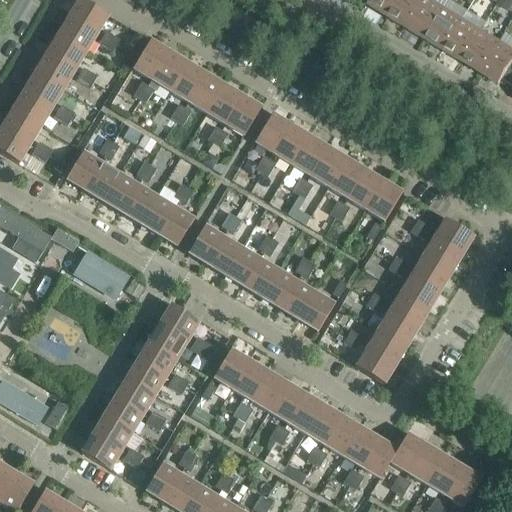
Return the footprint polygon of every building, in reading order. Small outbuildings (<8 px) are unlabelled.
[(372,0),(368,7),(388,19),(398,0),(372,0)] [(406,30),(424,0),(398,0),(388,19),(406,30)] [(424,41),(448,2),(444,0),(424,0),(406,30),(424,41)] [(511,4),(511,0),(499,0),(498,2),(497,5),(507,12),(511,4)] [(108,18),(82,2),(71,21),(97,37),(108,18)] [(443,52),(467,13),(448,2),(424,41),(443,52)] [(461,64),(481,32),(485,24),(467,13),(443,52),(461,64)] [(60,39),(86,55),(97,37),(71,21),(60,39)] [(480,75),(499,43),(481,32),(461,64),(480,75)] [(121,43),(107,35),(104,41),(117,49),(121,43)] [(48,58),(75,74),(86,55),(60,39),(48,58)] [(100,47),(114,55),(117,49),(104,41),(100,47)] [(149,43),(132,72),(151,83),(168,54),(149,43)] [(511,68),(511,67),(511,64),(511,50),(499,43),(480,75),(493,83),(490,87),(502,94),(508,84),(510,81),(511,80),(511,68)] [(169,94),(187,65),(168,54),(151,83),(169,94)] [(37,76),(63,92),(75,74),(48,58),(37,76)] [(188,105),(205,76),(187,65),(169,94),(188,105)] [(99,80),(85,72),(81,78),(95,86),(99,80)] [(63,92),(37,76),(26,95),(52,111),(63,92)] [(205,76),(188,105),(206,117),(224,88),(205,76)] [(78,84),(91,92),(95,86),(81,78),(78,84)] [(141,86),(132,100),(138,104),(147,90),(141,86)] [(224,88),(206,117),(225,128),(242,99),(224,88)] [(145,107),(153,94),(147,90),(138,104),(145,107)] [(52,111),(26,95),(14,113),(41,129),(52,111)] [(231,132),(244,139),(261,110),(242,99),(225,128),(221,135),(212,148),(219,152),(231,132)] [(76,117),(63,109),(59,115),(73,123),(76,117)] [(178,109),(169,122),(175,126),(184,112),(178,109)] [(182,130),(190,116),(184,112),(175,126),(182,130)] [(41,129),(14,113),(3,131),(30,148),(41,129)] [(55,121),(69,129),(73,123),(59,115),(55,121)] [(271,116),(254,145),(273,157),(290,128),(271,116)] [(129,128),(122,140),(134,148),(141,136),(134,131),(129,128)] [(291,168),(309,139),(290,128),(273,157),(291,168)] [(0,136),(0,155),(18,166),(30,148),(3,131),(0,136)] [(215,131),(206,145),(212,148),(221,135),(215,131)] [(139,144),(139,145),(151,152),(155,144),(144,137),(139,144)] [(310,179),(327,150),(309,139),(291,168),(310,179)] [(108,140),(100,154),(106,157),(114,144),(108,140)] [(112,161),(120,148),(114,144),(106,157),(112,161)] [(54,154),(40,146),(37,152),(50,160),(54,154)] [(327,150),(310,179),(328,190),(346,161),(327,150)] [(33,158),(47,166),(50,160),(37,152),(33,158)] [(83,153),(65,182),(84,193),(102,164),(83,153)] [(208,154),(202,165),(212,171),(219,160),(208,154)] [(263,160),(254,174),(260,177),(269,163),(263,160)] [(346,161),(328,190),(347,201),(364,173),(346,161)] [(145,162),(137,176),(143,180),(151,166),(145,162)] [(267,181),(275,167),(269,163),(260,177),(267,181)] [(103,204),(120,175),(102,164),(84,193),(103,204)] [(149,184),(157,170),(151,166),(143,180),(149,184)] [(364,173),(347,201),(365,213),(383,184),(364,173)] [(121,216),(139,187),(120,175),(103,204),(121,216)] [(300,182),(291,196),(297,200),(306,186),(300,182)] [(384,224),(402,195),(383,184),(365,213),(384,224)] [(182,185),(174,198),(180,202),(188,188),(182,185)] [(304,203),(312,190),(306,186),(297,200),(304,203)] [(139,187),(121,216),(140,227),(157,198),(139,187)] [(186,206),(194,192),(188,188),(180,202),(186,206)] [(157,198),(140,227),(158,238),(175,209),(157,198)] [(337,205),(328,218),(334,222),(343,208),(337,205)] [(341,226),(349,212),(343,208),(334,222),(341,226)] [(177,249),(195,220),(175,209),(158,238),(177,249)] [(230,214),(222,228),(228,231),(236,217),(230,214)] [(0,217),(0,249),(36,271),(50,248),(0,217)] [(234,235),(242,221),(236,217),(228,231),(234,235)] [(430,230),(416,221),(412,227),(426,236),(430,230)] [(473,239),(444,221),(433,240),(462,257),(473,239)] [(205,227),(187,255),(206,267),(223,238),(205,227)] [(372,245),(380,231),(373,227),(365,241),(372,245)] [(409,234),(422,242),(426,236),(412,227),(409,234)] [(78,243),(57,231),(50,241),(72,254),(78,243)] [(267,236),(259,250),(265,254),(273,240),(267,236)] [(224,278),(242,249),(223,238),(206,267),(224,278)] [(271,257),(279,244),(273,240),(265,254),(271,257)] [(422,258),(451,276),(462,257),(433,240),(422,258)] [(243,289),(260,260),(242,249),(224,278),(243,289)] [(87,256),(69,284),(112,311),(129,282),(87,256)] [(407,267),(394,258),(390,264),(404,273),(407,267)] [(410,277),(439,294),(451,276),(422,258),(410,277)] [(0,259),(0,289),(18,300),(31,278),(0,259)] [(304,259),(296,272),(302,276),(310,262),(304,259)] [(261,300),(279,272),(260,260),(243,289),(261,300)] [(308,280),(316,266),(310,262),(302,276),(308,280)] [(386,271),(400,279),(404,273),(390,264),(386,271)] [(279,272),(261,300),(280,312),(297,283),(279,272)] [(399,295),(428,313),(439,294),(410,277),(399,295)] [(339,299),(347,285),(341,281),(332,295),(339,299)] [(132,283),(125,295),(138,302),(145,291),(132,283)] [(297,283),(280,312),(298,323),(316,294),(297,283)] [(0,289),(0,329),(0,330),(18,300),(0,289)] [(317,334),(335,305),(316,294),(298,323),(317,334)] [(385,303),(371,295),(368,301),(381,310),(385,303)] [(428,313),(399,295),(388,314),(417,331),(428,313)] [(364,308),(378,316),(381,310),(368,301),(364,308)] [(199,324),(170,306),(159,325),(188,343),(199,324)] [(417,331),(388,314),(377,332),(406,350),(417,331)] [(148,344),(177,361),(188,343),(159,325),(148,344)] [(406,350),(377,332),(368,327),(362,338),(370,343),(366,351),(395,368),(406,350)] [(363,340),(349,332),(345,338),(359,347),(363,340)] [(341,345),(355,353),(359,347),(345,338),(341,345)] [(213,348),(199,340),(195,347),(209,355),(213,348)] [(137,362),(166,380),(177,361),(148,344),(137,362)] [(192,352),(205,360),(209,355),(195,347),(192,352)] [(354,370),(383,387),(395,368),(366,351),(354,370)] [(230,352),(212,381),(231,392),(249,363),(230,352)] [(126,381),(155,398),(166,380),(137,362),(126,381)] [(250,403),(267,374),(249,363),(231,392),(250,403)] [(268,414),(286,385),(267,374),(250,403),(268,414)] [(190,386),(176,378),(173,384),(186,392),(190,386)] [(155,398),(126,381),(114,399),(143,417),(155,398)] [(169,390),(182,398),(186,392),(173,384),(169,390)] [(287,425),(304,396),(286,385),(268,414),(287,425)] [(6,386),(0,395),(0,407),(40,433),(44,426),(52,414),(6,386)] [(207,405),(215,391),(208,388),(200,401),(207,405)] [(304,396),(287,425),(305,436),(323,407),(304,396)] [(143,417),(114,399),(103,418),(132,435),(143,417)] [(55,432),(69,410),(58,404),(52,414),(44,426),(55,432)] [(239,406),(231,420),(237,424),(245,410),(239,406)] [(323,407),(305,436),(324,448),(341,419),(323,407)] [(243,427),(252,414),(245,410),(237,424),(243,427)] [(168,423),(154,415),(150,421),(164,429),(168,423)] [(132,435),(103,418),(92,436),(121,454),(132,435)] [(341,419),(324,448),(342,459),(360,430),(341,419)] [(146,427),(160,435),(164,429),(150,421),(146,427)] [(238,437),(243,427),(237,424),(236,423),(230,432),(238,437)] [(44,426),(40,433),(51,439),(55,432),(44,426)] [(276,428),(268,442),(274,446),(282,432),(276,428)] [(360,430),(342,459),(361,470),(378,441),(360,430)] [(280,450),(289,436),(282,432),(274,446),(280,450)] [(81,455),(84,457),(110,473),(121,454),(92,436),(81,455)] [(406,436),(397,452),(389,465),(407,476),(425,447),(406,436)] [(379,481),(389,465),(397,452),(378,441),(361,470),(379,481)] [(426,488),(444,458),(425,447),(407,476),(426,488)] [(313,451),(305,464),(311,468),(319,454),(313,451)] [(145,460),(132,452),(128,458),(142,466),(145,460)] [(187,452),(178,465),(185,469),(193,455),(187,452)] [(317,472),(325,458),(319,454),(311,468),(317,472)] [(191,473),(199,459),(193,455),(185,469),(191,473)] [(124,464),(138,472),(142,466),(128,458),(124,464)] [(266,458),(264,463),(282,474),(285,470),(266,458)] [(444,458),(426,488),(444,499),(462,470),(444,458)] [(161,465),(144,494),(163,505),(180,476),(161,465)] [(0,466),(0,499),(14,475),(0,466)] [(463,510),(481,481),(462,470),(444,499),(463,510)] [(299,473),(294,481),(301,485),(306,477),(299,473)] [(350,473),(342,487),(348,490),(356,477),(350,473)] [(224,474),(215,488),(222,491),(230,478),(224,474)] [(0,506),(9,511),(18,511),(33,487),(14,475),(0,499),(0,506)] [(174,511),(183,511),(199,487),(180,476),(163,505),(174,511)] [(354,494),(362,480),(356,477),(348,490),(354,494)] [(228,495),(236,482),(230,478),(222,491),(228,495)] [(397,479),(389,493),(395,497),(403,483),(397,479)] [(401,500),(409,487),(403,483),(395,497),(401,500)] [(209,511),(217,498),(199,487),(183,511),(209,511)] [(44,493),(32,511),(57,511),(63,504),(44,493)] [(261,496),(252,510),(255,511),(259,511),(267,500),(261,496)] [(234,511),(236,509),(217,498),(209,511),(234,511)] [(268,511),(273,504),(267,500),(259,511),(268,511)] [(434,502),(427,511),(436,511),(440,506),(434,502)]
